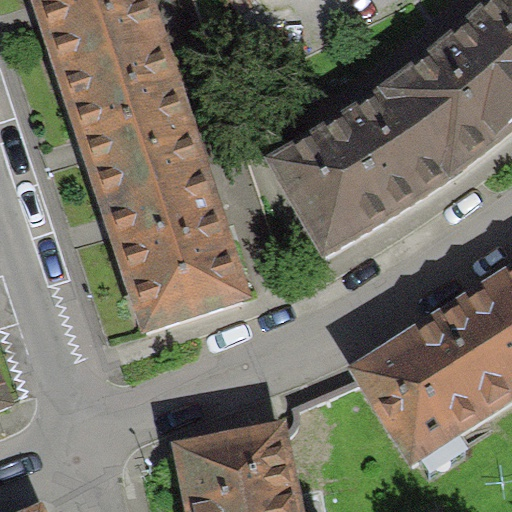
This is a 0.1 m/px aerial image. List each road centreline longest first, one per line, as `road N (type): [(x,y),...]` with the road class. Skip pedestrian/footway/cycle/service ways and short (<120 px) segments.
road 1 (residential): [(511,213),(351,326),(86,437)]
road 2 (residential): [(86,437),(0,203)]
